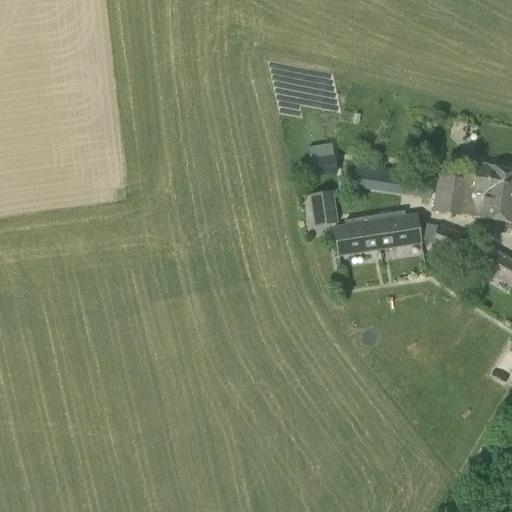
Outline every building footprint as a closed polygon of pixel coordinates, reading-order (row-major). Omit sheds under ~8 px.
[(311,178),(336,173),(335,166),(343,165),(340,143),(308,148),(309,160),(308,160),(311,178)] [(511,220),(511,168),(477,163),(476,174),(465,172),(464,177),(439,174),(433,209),(511,220)] [(430,199),(433,176),(348,164),(345,187),(430,199)] [(313,228),(337,224),(332,192),(308,195),(313,228)] [(337,258),(421,245),(420,241),(431,243),(431,244),(457,254),(464,236),(438,226),(418,222),(416,214),(404,216),(404,212),(344,221),(345,226),(332,228),(337,258)] [(511,287),(511,260),(485,245),(473,266),(511,287)]
